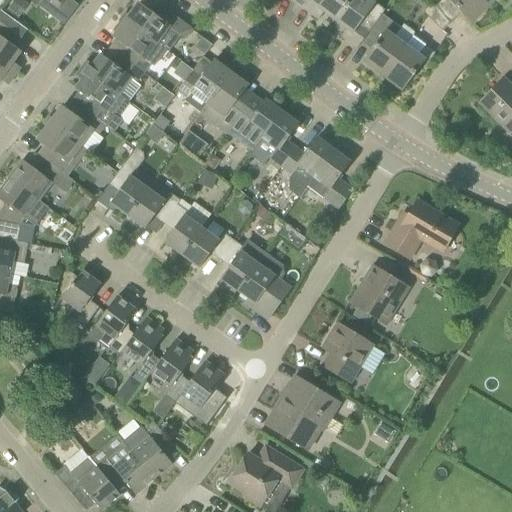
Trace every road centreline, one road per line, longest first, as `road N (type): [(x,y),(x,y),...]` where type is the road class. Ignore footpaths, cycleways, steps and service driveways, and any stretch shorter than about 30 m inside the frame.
road 1 (residential): [(400,144),(204,463),(162,511)]
road 2 (residential): [(200,0),(400,144)]
road 3 (residential): [(102,0),(0,135)]
road 4 (residential): [(400,144),(450,64),(511,30)]
road 5 (residential): [(511,199),(400,144)]
